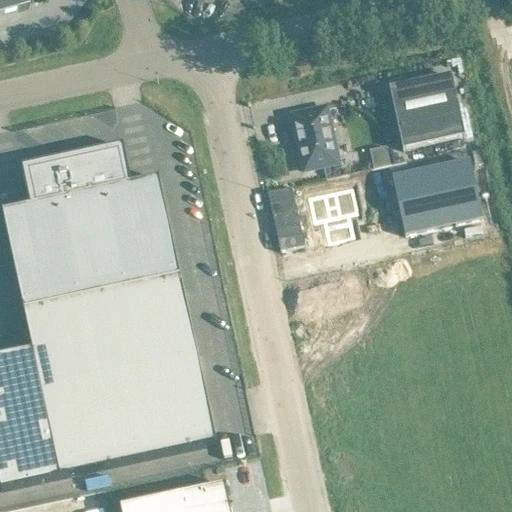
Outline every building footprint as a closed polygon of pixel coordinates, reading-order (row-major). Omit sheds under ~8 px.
[(0,0),(0,18),(28,10),(24,0),(0,0)] [(452,78),(390,92),(404,154),(466,140),(452,78)] [(326,112),(293,119),(305,173),(338,166),(334,148),(337,147),(334,129),(330,130),(326,112)] [(181,279),(160,180),(133,186),(126,159),(125,159),(125,160),(86,168),(84,159),(85,159),(85,157),(22,170),(30,208),(3,214),(25,313),(33,352),(0,358),(0,484),(2,493),(217,446),(181,279)] [(471,163),(393,180),(401,219),(405,236),(406,239),(438,232),(455,228),(484,222),(471,163)] [(353,189),(309,198),(314,224),(324,222),(329,245),(354,240),(349,216),(358,214),(353,189)] [(292,190),(268,196),(281,254),(305,249),(292,190)] [(231,511),(226,487),(121,509),(121,511),(231,511)]
